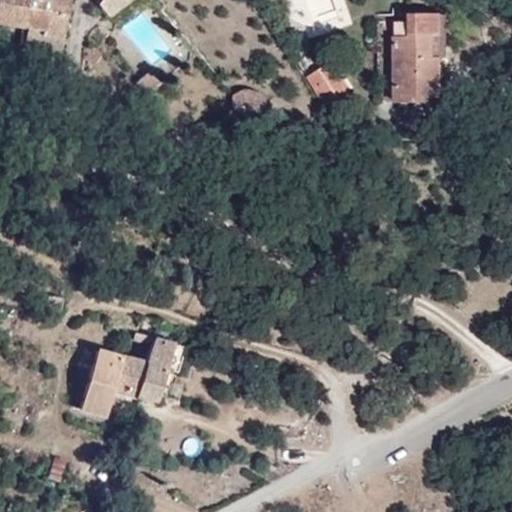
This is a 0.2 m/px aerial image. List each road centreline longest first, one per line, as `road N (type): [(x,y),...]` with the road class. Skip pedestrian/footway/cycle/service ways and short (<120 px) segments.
road 1 (unknown): [(293,479),(340,426),(341,395),(328,368),(303,352),(88,298),(54,316),(41,347),(4,304)]
road 2 (unknown): [(511,366),(180,77)]
road 3 (unclassified): [(511,384),(293,479),(238,511)]
